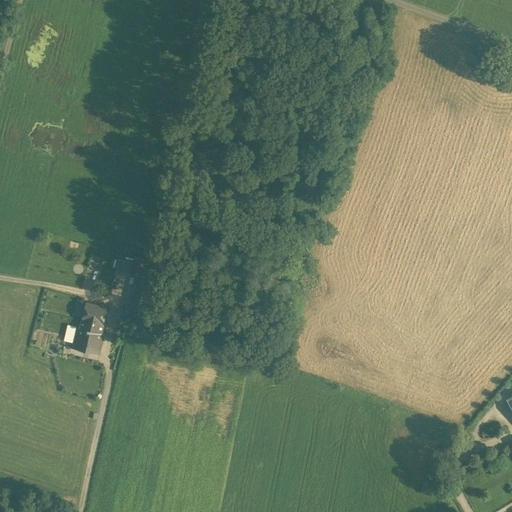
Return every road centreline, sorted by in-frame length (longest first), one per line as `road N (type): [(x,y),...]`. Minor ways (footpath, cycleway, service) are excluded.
road 1 (track): [(0,275),(122,299),(81,511)]
road 2 (unclassified): [(387,0),(511,44)]
